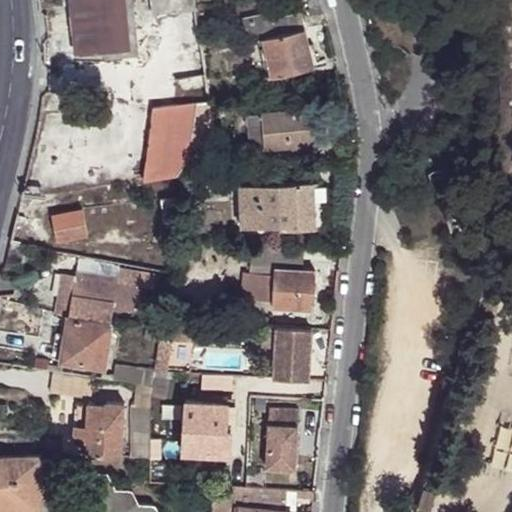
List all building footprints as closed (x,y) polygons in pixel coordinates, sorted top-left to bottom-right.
[(76,0),(81,57),(132,52),(126,0),(76,0)] [(173,13),(197,9),(195,0),(150,0),(152,7),(171,3),(173,13)] [(159,16),(173,13),(171,3),(152,7),(154,17),(159,16)] [(325,13),(323,5),(311,7),(313,16),(325,13)] [(264,39),(274,78),(322,68),(316,45),(310,47),(303,15),(283,19),(280,8),(241,16),(244,33),(267,29),(268,39),(264,39)] [(198,104),(213,102),(197,9),(173,13),(159,16),(168,72),(173,106),(174,107),(198,104)] [(215,126),(213,102),(198,104),(192,150),(199,151),(199,146),(212,148),(215,126)] [(142,176),(176,177),(182,171),(191,158),(192,150),(198,104),(174,107),(151,111),(142,176)] [(249,118),(252,149),(292,145),(292,147),(322,144),(322,143),(320,125),(315,126),(314,111),(249,118)] [(240,186),(241,226),(282,226),(282,229),(317,229),(315,183),(240,186)] [(167,214),(181,213),(179,198),(162,199),(163,215),(167,214)] [(85,209),(54,215),(60,243),(90,235),(85,209)] [(164,241),(178,244),(181,213),(167,214),(164,241)] [(257,247),(256,265),(301,268),(303,249),(257,247)] [(275,306),(312,308),(315,269),(301,268),(256,265),(255,272),(247,271),(245,297),(275,300),(275,306)] [(112,326),(113,323),(115,309),(136,312),(140,286),(154,288),(156,273),(122,268),(120,282),(63,274),(56,313),(70,316),(70,319),(112,326)] [(147,320),(165,324),(165,321),(169,300),(153,297),(147,320)] [(106,367),(112,326),(70,319),(63,360),(106,367)] [(196,323),(165,321),(165,324),(164,330),(162,342),(158,357),(156,371),(155,379),(171,379),(172,358),(169,358),(170,342),(195,343),(196,323)] [(145,339),(162,342),(164,330),(147,327),(146,332),(145,331),(144,334),(146,334),(145,339)] [(264,352),(277,353),(278,331),(265,331),(264,352)] [(312,373),(314,333),(278,331),(277,353),(276,371),(312,373)] [(155,379),(156,371),(116,364),(113,380),(139,384),(137,407),(152,408),(154,387),(155,379)] [(276,371),(275,378),(311,380),(312,373),(276,371)] [(52,393),(89,401),(94,381),(57,373),(52,393)] [(133,406),(133,454),(163,456),(163,413),(171,379),(155,379),(154,387),(152,408),(137,407),(133,406)] [(199,389),(199,400),(229,401),(229,396),(222,396),(222,390),(199,389)] [(229,401),(199,400),(187,400),(185,452),(232,455),(234,428),(228,427),(229,401)] [(87,452),(124,454),(126,404),(109,403),(109,406),(78,405),(78,436),(88,437),(87,452)] [(301,410),(271,407),(269,466),(298,469),(301,410)] [(0,511),(38,508),(40,491),(54,491),(60,498),(58,501),(64,511),(162,511),(154,498),(141,498),(131,486),(116,488),(106,473),(90,474),(83,485),(67,486),(66,486),(57,476),(40,476),(41,457),(0,458),(0,511)] [(259,488),(216,485),(213,511),(286,511),(289,490),(259,488)] [(434,490),(423,486),(417,504),(429,508),(434,490)] [(300,491),(289,490),(286,511),(297,511),(299,499),(300,491)] [(316,492),(300,491),(299,499),(315,500),(316,492)]
